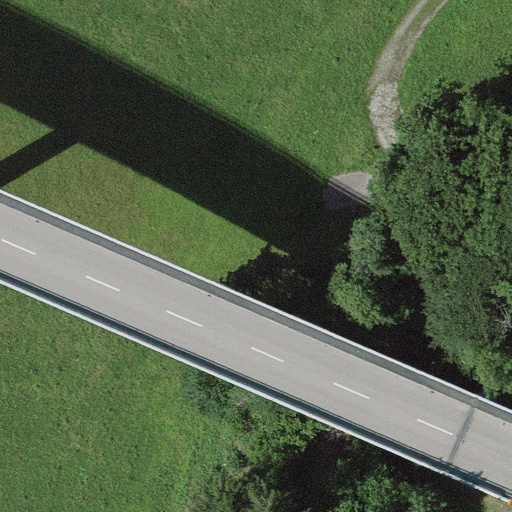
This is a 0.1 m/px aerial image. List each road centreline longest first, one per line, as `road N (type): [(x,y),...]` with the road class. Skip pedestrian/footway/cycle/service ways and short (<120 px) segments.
road 1 (tertiary): [(511,459),(0,238)]
road 2 (track): [(313,511),(322,460),(424,313),(511,263)]
road 3 (track): [(455,0),(420,46),(398,156),(426,175),(511,171)]
